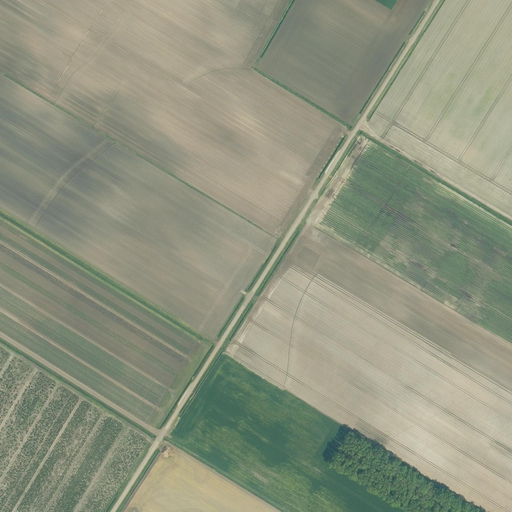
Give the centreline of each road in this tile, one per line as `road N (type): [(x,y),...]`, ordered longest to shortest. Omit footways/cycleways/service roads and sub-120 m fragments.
road 1 (unclassified): [(111,511),(437,0)]
road 2 (track): [(160,435),(0,333)]
road 3 (track): [(357,125),(511,218)]
